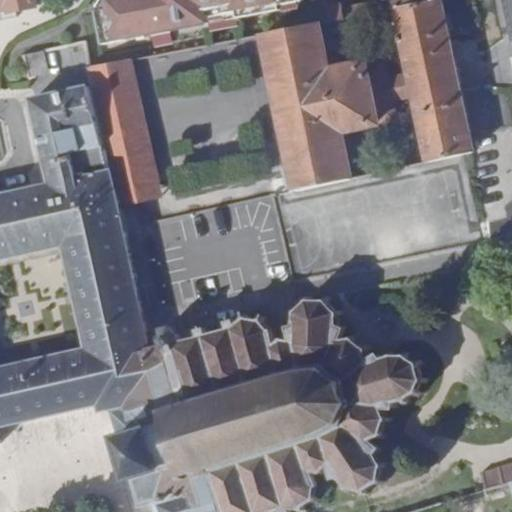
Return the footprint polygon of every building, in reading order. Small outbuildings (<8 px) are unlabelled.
[(0,0),(0,14),(41,7),(39,0),(0,0)] [(120,0),(114,8),(111,9),(116,41),(329,7),(327,0),(120,0)] [(266,32),(298,192),(353,180),(343,131),(397,121),(392,97),(416,91),(431,162),(454,157),(475,153),(442,0),(434,0),(397,6),(412,76),(388,81),(383,58),(330,68),(320,21),(266,32)] [(327,0),(329,7),(331,18),(384,9),(383,3),(345,10),(345,2),(340,3),(339,0),(327,0)] [(44,49),(23,54),(32,92),(52,88),(44,49)] [(97,86),(115,172),(122,205),(163,197),(133,60),(93,69),(97,86)] [(34,99),(51,185),(115,172),(97,86),(34,99)] [(163,399),(151,342),(127,230),(122,205),(115,172),(51,185),(0,195),(0,444),(3,444),(0,432),(0,427),(102,404),(103,412),(113,409),(163,399)] [(163,399),(113,409),(143,507),(157,502),(191,490),(199,511),(277,511),(286,510),(286,511),(293,511),(293,506),(302,507),(303,511),(308,510),(306,505),(315,497),(319,501),(322,498),(317,494),(319,485),(322,485),(317,468),(324,469),(325,473),(329,473),(328,468),(334,461),(337,478),(344,476),(350,484),(347,487),(351,489),(354,487),(365,487),(365,493),(371,493),(371,487),(378,481),(384,483),(385,479),(382,477),(383,466),(389,464),(388,459),(382,460),(379,452),(384,447),(374,438),(381,433),(386,436),(389,432),(385,428),(387,418),(393,418),(393,413),(389,412),(386,405),(399,404),(399,397),(404,396),(407,400),(411,398),(410,394),(416,391),(420,393),(422,390),(418,386),(423,380),(427,380),(429,375),(424,375),(421,364),(425,361),(421,358),(417,362),(410,356),(412,351),(406,350),(405,355),(398,356),(397,349),(392,351),(393,356),(387,358),(384,352),(372,360),(370,348),(373,345),(371,343),(369,345),(357,338),(360,335),(356,334),(352,338),(343,338),(348,325),(340,321),(339,315),(344,313),(342,309),(337,311),(330,302),(331,297),(328,296),(326,300),(315,300),(313,295),(308,297),(309,302),(302,310),(298,308),(295,313),(298,316),(298,325),(292,326),(296,340),(288,339),(287,336),(283,337),(284,341),(280,345),(274,328),(272,329),(266,322),(268,317),(264,316),(261,321),(252,318),(251,314),(246,315),(247,320),(240,322),(237,317),(231,319),(235,325),(210,333),(209,326),(202,328),(204,335),(185,340),(183,335),(176,331),(174,325),(167,327),(168,332),(163,339),(151,342),(163,399)] [(511,461),(501,465),(482,470),(488,490),(506,484),(511,482),(511,461)] [(199,511),(191,490),(157,502),(160,511),(199,511)]
